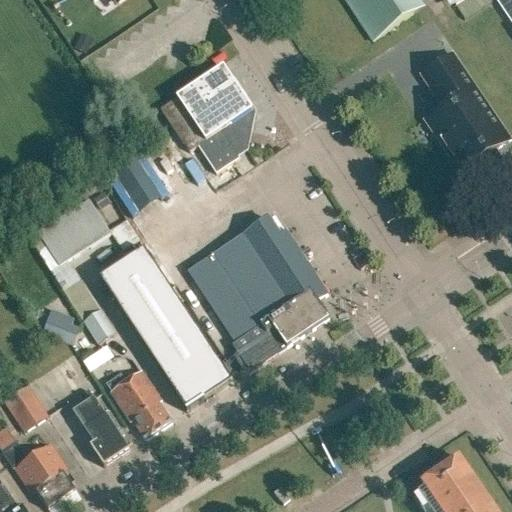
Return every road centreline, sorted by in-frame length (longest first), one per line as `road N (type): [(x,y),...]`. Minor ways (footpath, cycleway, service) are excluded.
road 1 (secondary): [(106,511),(423,297)]
road 2 (unclassified): [(423,297),(226,0)]
road 3 (unclassified): [(316,511),(488,396)]
